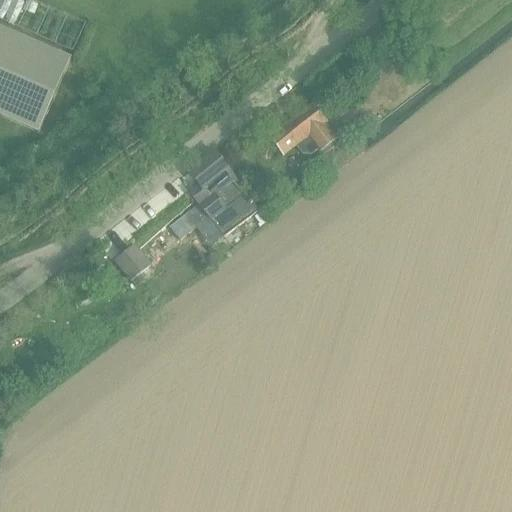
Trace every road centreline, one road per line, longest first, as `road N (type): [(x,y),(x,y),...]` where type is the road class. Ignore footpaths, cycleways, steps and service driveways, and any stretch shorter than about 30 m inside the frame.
road 1 (track): [(0,433),(511,42)]
road 2 (unclassified): [(387,0),(0,301)]
